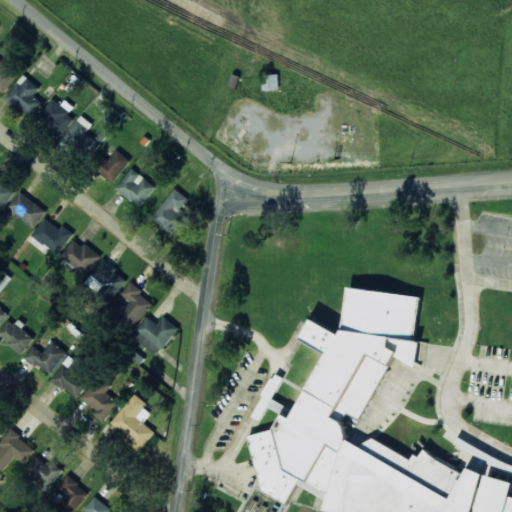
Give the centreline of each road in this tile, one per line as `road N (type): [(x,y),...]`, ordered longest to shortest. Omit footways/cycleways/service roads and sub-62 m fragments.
road 1 (tertiary): [(175,511),(229,187)]
road 2 (tertiary): [(511,175),(291,197),(229,187)]
road 3 (tertiary): [(229,187),(217,164),(18,0)]
road 4 (residential): [(207,300),(0,130)]
road 5 (residential): [(168,511),(0,374)]
